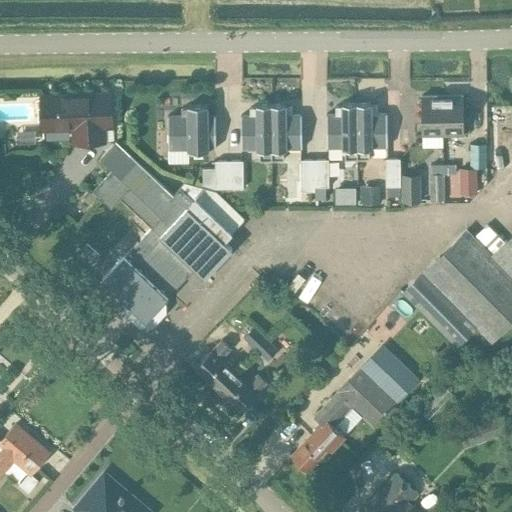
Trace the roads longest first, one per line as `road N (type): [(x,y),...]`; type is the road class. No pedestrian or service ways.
road 1 (tertiary): [(0,46),(511,35)]
road 2 (residential): [(150,382),(0,252)]
road 3 (residential): [(290,511),(150,382)]
road 4 (residential): [(39,511),(150,382)]
